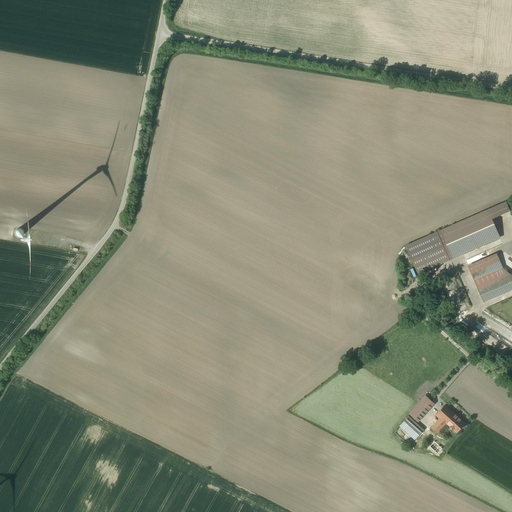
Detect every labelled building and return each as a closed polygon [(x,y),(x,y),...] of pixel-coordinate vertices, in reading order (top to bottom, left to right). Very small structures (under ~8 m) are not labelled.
[(509,212),(505,202),(406,246),(419,275),(501,238),(492,219),(509,212)] [(497,253),(467,266),(474,281),(503,268),(497,253)] [(479,260),(478,256),(466,261),(468,265),(479,260)] [(503,268),(474,281),(483,303),(511,290),(511,275),(511,274),(503,268)] [(434,404),(425,396),(398,427),(415,441),(424,431),(416,425),(434,404)] [(446,423),(454,414),(445,405),(437,415),(440,418),(431,428),(436,433),(446,423)] [(465,424),(454,414),(446,423),(457,433),(465,424)] [(445,439),(438,434),(434,439),(441,444),(445,439)]
